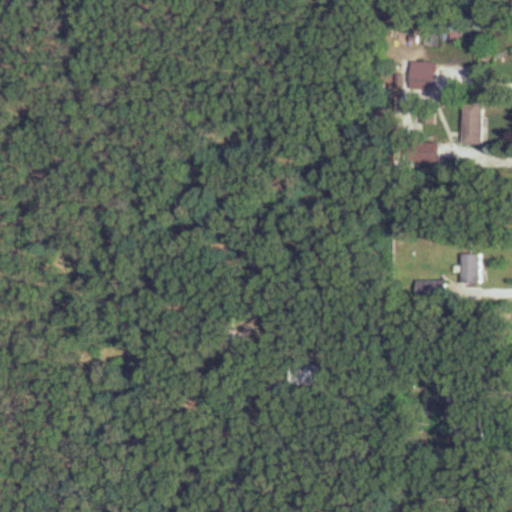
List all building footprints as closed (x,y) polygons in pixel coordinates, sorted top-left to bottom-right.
[(437,89),(437,61),(415,61),(415,89),(437,89)] [(486,100),(466,100),(466,143),(486,143),(486,100)] [(485,253),(465,253),(465,282),(485,282),(485,253)] [(449,279),(420,279),(420,297),(449,297),(449,279)] [(321,384),(322,365),(293,365),(293,384),(321,384)] [(449,417),(463,418),(461,443),(489,445),(490,426),(483,425),(485,400),(462,398),(463,388),(451,387),(449,417)]
